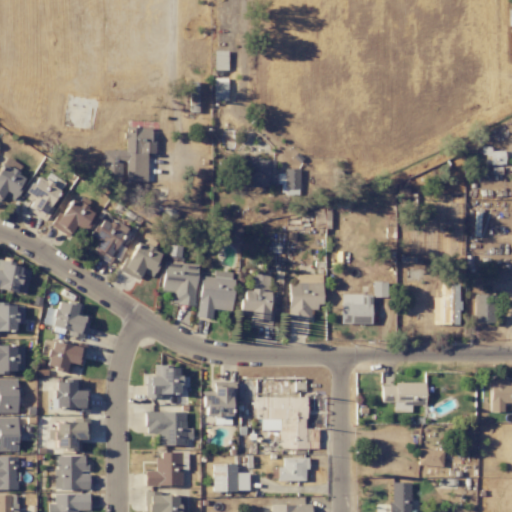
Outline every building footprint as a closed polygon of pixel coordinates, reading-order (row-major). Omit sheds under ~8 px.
[(197,82),(182,82),(181,111),(196,112),(197,82)] [(102,150),(102,180),(120,180),(120,163),(124,163),(124,181),(146,181),(146,153),(153,153),(154,137),(149,137),(150,127),(124,127),(124,150),(102,150)] [(503,151),(489,151),(489,147),(481,147),(481,165),(503,164),(503,151)] [(0,197),(2,195),(11,200),(23,179),(15,174),(20,165),(4,157),(0,164),(0,197)] [(236,186),(279,186),(279,194),(297,194),(297,168),(282,168),(282,173),(273,173),(273,160),(236,160),(236,186)] [(33,176),(25,193),(32,197),(27,207),(44,216),(58,188),(33,176)] [(68,236),(72,229),(80,234),(92,212),(67,198),(51,227),(68,236)] [(108,263),(111,257),(118,261),(124,248),(119,246),(127,230),(100,217),(90,236),(97,240),(90,254),(108,263)] [(137,279),(139,272),(150,276),(160,251),(134,242),(128,258),(123,256),(117,272),(137,279)] [(0,291),(23,296),(29,268),(0,262),(0,291)] [(160,293),(171,293),(170,304),(192,305),(195,265),(162,263),(160,293)] [(199,276),(195,317),(210,318),(211,309),(229,311),(233,273),(212,271),(212,277),(199,276)] [(320,274),(295,275),(295,283),(286,283),(287,320),(309,319),(308,309),(321,308),(320,274)] [(385,282),(371,282),(371,297),(385,297),(385,282)] [(440,325),(455,324),(455,285),(440,285),(440,298),(434,298),(434,314),(440,314),(440,325)] [(339,323),(369,324),(369,295),(339,294),(339,323)] [(472,323),(493,323),(494,295),(472,295),(472,323)] [(86,317),(79,315),(81,305),(55,300),(49,328),(82,336),(86,317)] [(22,323),(22,303),(0,304),(0,333),(14,333),(14,324),(22,323)] [(81,366),(83,345),(42,340),(40,355),(46,355),(44,369),(69,372),(69,365),(81,366)] [(22,344),(0,344),(0,372),(22,372),(22,344)] [(144,376),(144,398),(160,398),(160,394),(178,394),(179,366),(152,366),(152,377),(144,376)] [(0,412),(15,413),(15,379),(0,379),(0,412)] [(87,408),(87,390),(78,390),(78,379),(52,380),(53,409),(87,408)] [(488,379),(489,412),(503,412),(503,403),(511,403),(511,380),(506,380),(506,379),(488,379)] [(424,384),(380,383),(379,402),(393,402),(392,412),(409,412),(410,405),(423,405),(424,384)] [(230,385),(212,385),(212,396),(202,396),(202,416),(229,416),(230,385)] [(305,397),(253,397),(253,419),(259,419),(259,430),(278,430),(278,449),(314,449),(314,429),(305,429),(305,397)] [(184,412),(144,412),(143,435),(156,435),(156,445),(184,446),(184,439),(191,439),(191,428),(184,428),(184,412)] [(0,451),(16,451),(15,417),(0,417),(0,451)] [(78,451),(79,439),(87,439),(87,418),(67,417),(67,422),(54,422),(54,429),(47,429),(47,439),(54,440),(54,450),(78,451)] [(441,450),(417,449),(416,465),(441,466),(441,450)] [(179,453),(153,454),(154,470),(143,471),(143,486),(180,485),(179,453)] [(87,490),(87,473),(85,473),(85,456),(54,455),(53,489),(87,490)] [(0,489),(14,490),(15,456),(0,456),(0,489)] [(305,458),(281,457),(281,468),(270,468),(270,480),(305,481),(305,458)] [(234,464),(210,464),(211,491),(246,491),(246,472),(234,473),(234,464)] [(408,511),(409,483),(390,482),(390,503),(388,503),(387,511),(408,511)] [(87,493),(52,494),(52,504),(46,504),(46,511),(74,511),(74,510),(87,510),(87,493)] [(0,511),(14,511),(14,495),(0,494),(0,511)]
